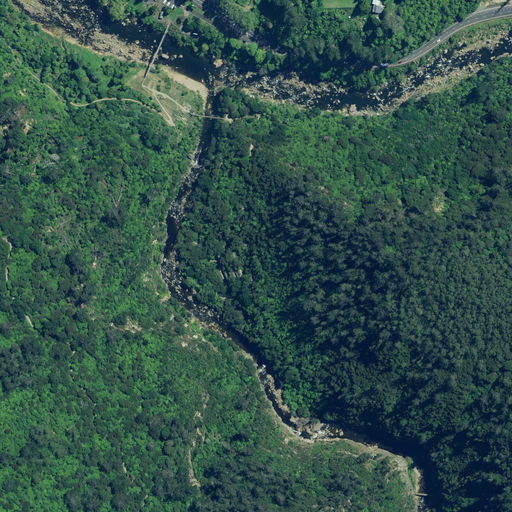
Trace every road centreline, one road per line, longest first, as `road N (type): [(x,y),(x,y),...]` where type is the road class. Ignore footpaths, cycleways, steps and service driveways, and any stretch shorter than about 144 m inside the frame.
road 1 (track): [(138,511),(142,487),(128,477),(118,439),(95,429),(94,399),(71,373),(71,342),(35,327),(6,287),(11,248),(0,237)]
road 2 (trunk): [(511,11),(462,24),(397,62),(365,64),(272,45),(209,7)]
